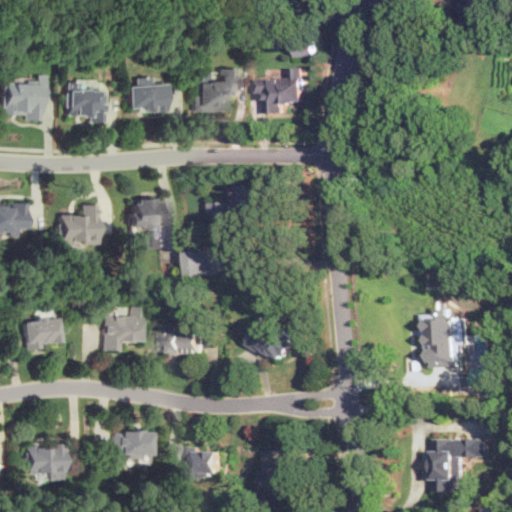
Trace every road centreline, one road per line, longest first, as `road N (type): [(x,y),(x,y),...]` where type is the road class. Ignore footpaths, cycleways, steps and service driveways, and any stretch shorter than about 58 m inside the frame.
road 1 (residential): [(361,511),(333,153),(347,52),(371,0)]
road 2 (residential): [(349,398),(208,404),(59,387),(0,395)]
road 3 (residential): [(333,153),(0,161)]
